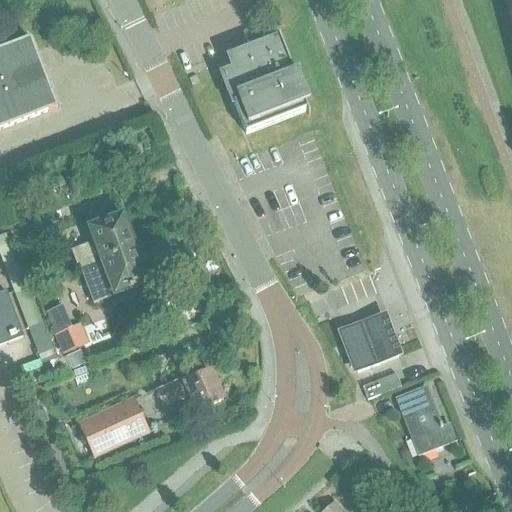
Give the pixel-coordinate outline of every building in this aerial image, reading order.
[(256,20),(268,15),(262,0),(261,0),(250,4),(256,20)] [(235,105),(234,105),(246,136),(306,112),(308,117),(310,116),(277,33),(276,33),(279,42),(231,61),(239,82),(233,84),(240,103),(235,105)] [(0,365),(0,364),(0,348),(24,340),(7,294),(0,296),(0,132),(57,110),(30,41),(0,52),(0,365)] [(309,219),(295,183),(264,195),(278,231),(309,219)] [(73,252),(81,272),(137,252),(123,216),(108,222),(102,208),(87,214),(92,228),(88,230),(94,244),(73,252)] [(8,228),(14,243),(45,231),(39,216),(8,228)] [(9,235),(0,238),(0,255),(11,286),(25,281),(9,235)] [(137,252),(81,272),(93,305),(149,284),(137,252)] [(170,332),(190,325),(180,298),(160,305),(170,332)] [(341,333),(357,374),(398,358),(382,318),(341,333)] [(80,326),(54,336),(62,357),(88,347),(80,326)] [(162,406),(171,402),(189,394),(198,413),(222,402),(221,400),(224,399),(219,387),(216,388),(210,374),(196,380),(194,376),(156,393),(162,406)] [(401,389),(396,376),(362,389),(368,402),(401,389)] [(441,430),(426,390),(396,402),(412,442),(419,440),(425,455),(455,443),(449,427),(441,430)] [(78,426),(94,459),(148,434),(132,400),(78,426)] [(53,456),(65,483),(70,481),(59,454),(53,456)]
